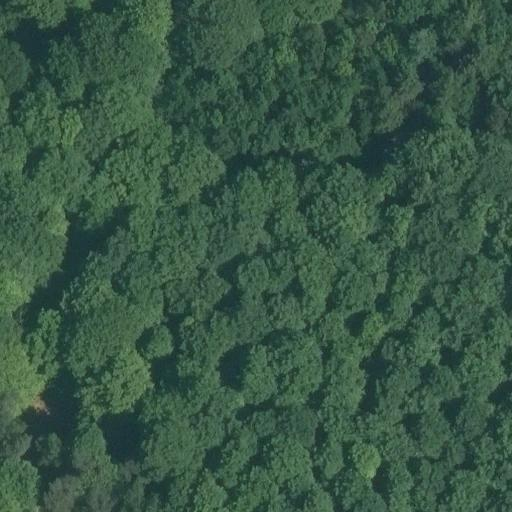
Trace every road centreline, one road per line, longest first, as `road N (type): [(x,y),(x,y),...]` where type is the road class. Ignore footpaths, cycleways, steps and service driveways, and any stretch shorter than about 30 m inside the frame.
road 1 (track): [(485,135),(79,274),(0,314)]
road 2 (track): [(341,189),(254,511)]
road 3 (track): [(56,228),(216,511)]
